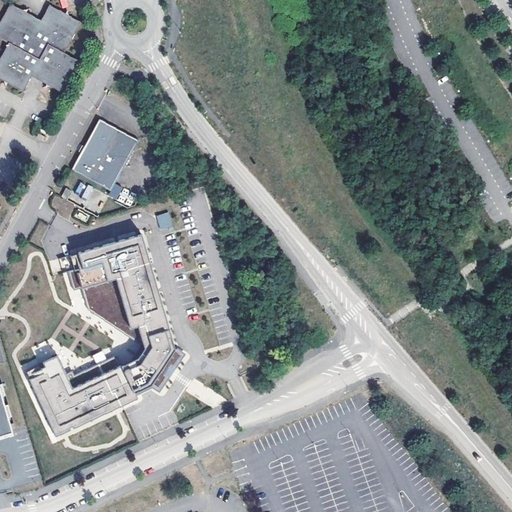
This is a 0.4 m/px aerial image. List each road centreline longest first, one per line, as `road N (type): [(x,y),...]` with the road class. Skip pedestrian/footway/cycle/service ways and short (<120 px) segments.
road 1 (residential): [(144,40),(194,120),(374,335)]
road 2 (residential): [(30,511),(244,415)]
road 3 (residential): [(391,354),(511,489)]
road 4 (residential): [(244,415),(299,400),(391,354)]
road 5 (residential): [(374,335),(244,415)]
road 6 (unclassified): [(120,38),(54,158)]
